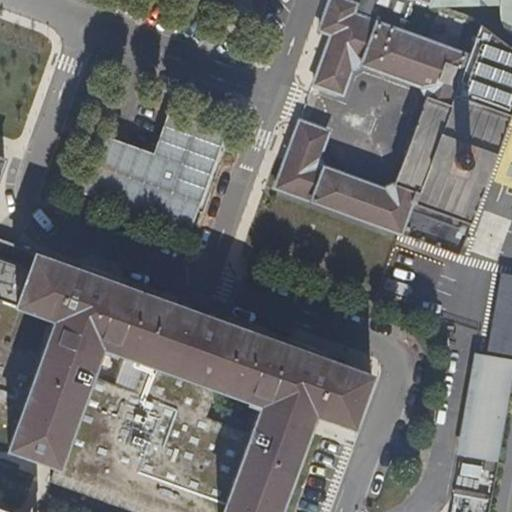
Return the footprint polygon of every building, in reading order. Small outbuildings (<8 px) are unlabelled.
[(329,0),(318,31),(330,35),(312,84),(329,90),(333,79),(346,84),(350,72),(363,65),(418,86),(423,97),(391,184),(381,188),(325,168),(319,155),(323,144),(311,139),(315,128),(298,122),(273,188),(423,244),(424,252),(429,258),(435,262),(443,263),(450,260),(455,254),(457,246),(456,239),(460,237),(465,223),(469,224),(507,117),(482,107),(491,85),(457,72),(463,56),(462,56),(397,31),(409,0),(329,0)] [(474,22),(428,5),(414,0),(409,0),(397,31),(462,56),(474,22)] [(333,79),(329,90),(342,95),(346,84),(333,79)] [(154,153),(108,140),(91,195),(197,226),(222,139),(163,121),(154,153)] [(311,139),(323,144),(328,133),(315,128),(311,139)] [(0,424),(11,429),(5,446),(51,464),(46,479),(136,511),(272,511),(309,413),(349,427),(369,375),(326,359),(324,354),(290,341),(284,344),(116,283),(114,277),(81,265),(77,269),(0,240),(0,171),(4,160),(0,158),(0,424)] [(511,213),(501,241),(511,245),(511,213)] [(348,285),(366,292),(383,244),(365,238),(348,285)] [(511,245),(501,241),(502,274),(511,275),(511,245)] [(458,455),(496,462),(511,373),(511,275),(502,274),(500,276),(485,355),(477,353),(458,455)] [(51,464),(5,446),(0,460),(0,461),(46,479),(51,464)] [(462,462),(456,484),(481,491),(488,469),(462,462)]
